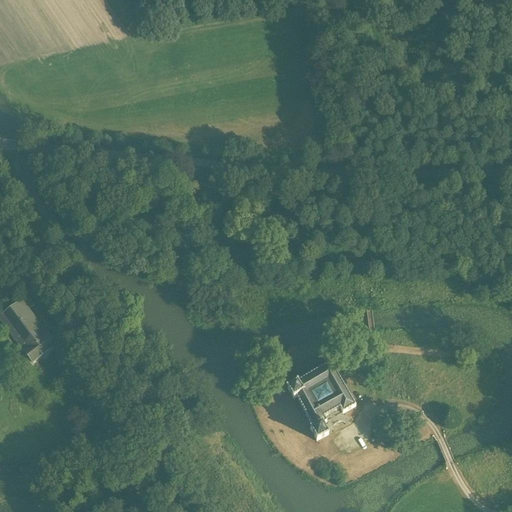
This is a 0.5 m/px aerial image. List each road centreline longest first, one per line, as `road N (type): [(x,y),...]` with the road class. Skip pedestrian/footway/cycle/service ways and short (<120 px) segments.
road 1 (unclassified): [(511,168),(317,173),(0,145)]
road 2 (unclassified): [(204,511),(0,239)]
road 3 (track): [(348,174),(328,0)]
